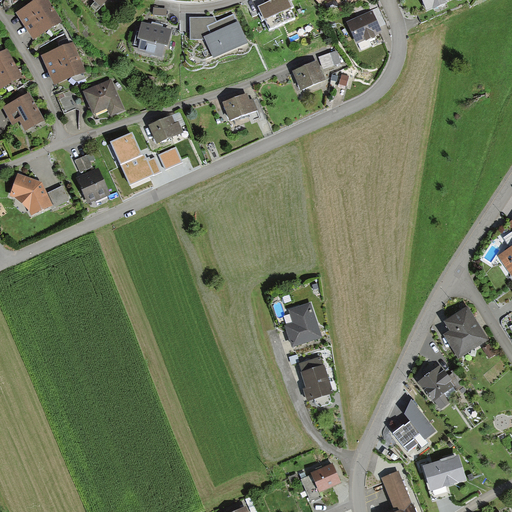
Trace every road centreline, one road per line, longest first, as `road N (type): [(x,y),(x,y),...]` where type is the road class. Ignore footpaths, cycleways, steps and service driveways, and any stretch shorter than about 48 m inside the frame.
road 1 (residential): [(3,259),(373,94),(397,61),(400,34),(389,0)]
road 2 (residential): [(66,142),(243,84),(335,44)]
road 3 (residential): [(360,462),(456,269)]
road 4 (residential): [(360,462),(315,434),(258,292)]
road 5 (residential): [(66,142),(0,12)]
